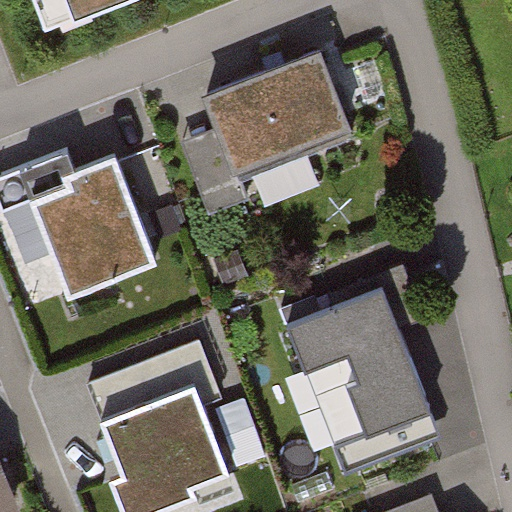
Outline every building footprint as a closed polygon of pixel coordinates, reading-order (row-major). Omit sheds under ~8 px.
[(34,0),(44,24),(109,0),(34,0)] [(317,38),(194,86),(228,173),(351,125),(317,38)] [(8,163),(53,294),(153,260),(108,129),(8,163)] [(378,286),(389,318),(424,306),(406,254),(325,281),(332,301),(378,286)] [(332,301),(289,318),(304,357),(340,344),(348,369),(334,374),(352,424),(419,400),(389,318),(378,286),(332,301)] [(195,332),(82,373),(116,467),(101,472),(115,511),(119,511),(182,489),(177,475),(213,462),(192,406),(219,397),(195,332)] [(430,431),(419,400),(352,424),(330,431),(341,462),(430,431)] [(0,510),(23,501),(0,443),(0,510)] [(359,511),(435,511),(428,489),(359,511)]
